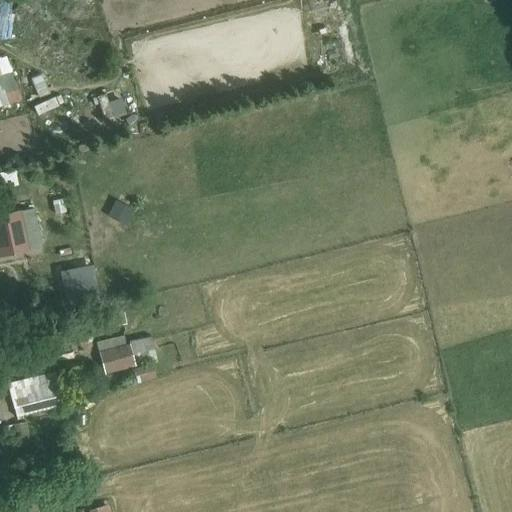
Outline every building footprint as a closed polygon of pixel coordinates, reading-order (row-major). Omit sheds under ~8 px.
[(0,104),(20,98),(6,57),(0,58),(0,104)] [(38,99),(51,98),(48,75),(36,77),(38,99)] [(38,101),(38,114),(66,113),(65,100),(38,101)] [(21,210),(0,214),(0,255),(29,250),(21,210)] [(84,304),(77,268),(61,271),(68,307),(84,304)] [(105,375),(156,362),(150,337),(128,342),(129,345),(125,346),(123,337),(97,344),(105,375)] [(137,383),(156,378),(151,365),(133,370),(137,383)] [(12,401),(58,390),(54,373),(8,385),(12,401)] [(17,446),(30,443),(26,423),(13,425),(17,446)]
